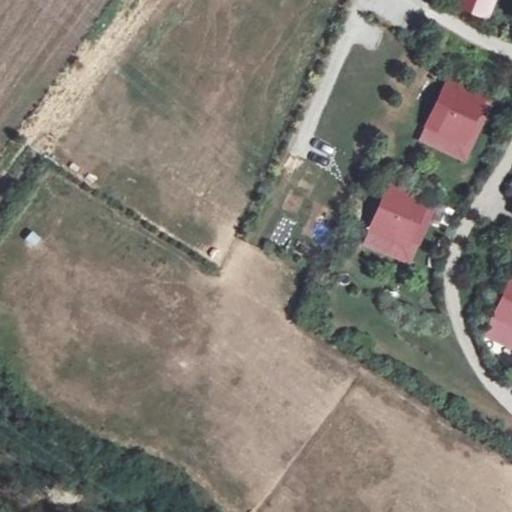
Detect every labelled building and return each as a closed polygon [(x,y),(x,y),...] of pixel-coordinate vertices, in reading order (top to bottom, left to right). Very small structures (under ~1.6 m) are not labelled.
[(460,0),(458,7),(491,20),(498,0),(460,0)] [(474,103),(444,92),(427,135),(456,147),(474,103)] [(489,109),(474,103),(456,147),(427,135),(422,148),(466,165),(489,109)] [(419,207),(389,197),(372,240),(402,251),(419,207)] [(433,213),(419,207),(402,251),(372,240),(367,252),(411,269),(433,213)] [(511,292),(499,325),(511,330),(511,292)] [(511,330),(499,325),(494,338),(511,344),(511,330)]
